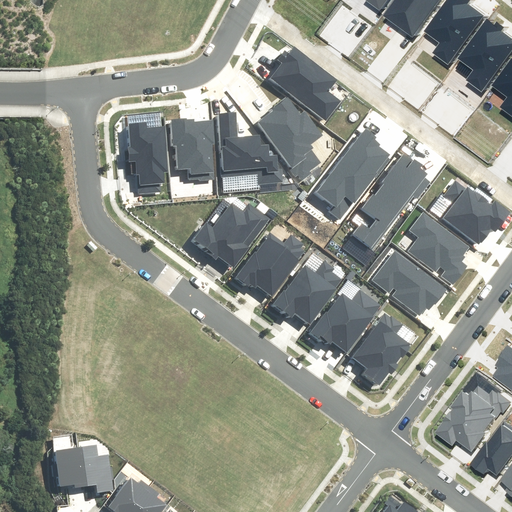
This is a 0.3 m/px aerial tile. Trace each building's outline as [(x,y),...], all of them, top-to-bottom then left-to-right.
[(278,60),(282,63),(271,78),(326,120),(340,101),(328,92),(337,79),(294,47),(289,54),(285,51),(278,60)] [(275,109),(257,122),(296,176),(298,174),(302,180),(311,173),(310,171),(320,164),(310,150),(313,148),(310,144),(322,135),(305,111),(302,114),(289,96),(273,107),(275,109)] [(259,184),(284,183),(283,167),(279,167),(278,154),(268,155),(268,145),(259,145),(259,136),(238,137),(237,113),(220,113),(224,175),(258,173),(259,184)] [(214,119),(196,120),(196,117),(171,119),(172,147),(177,146),(179,169),(190,169),(190,178),(201,178),(201,180),(215,179),(213,144),(215,144),(214,119)] [(140,192),(161,191),(161,183),(164,183),(163,172),(168,172),(165,125),(148,126),(148,121),(129,122),(130,146),(128,146),(129,162),(131,162),(132,174),(139,174),(140,192)] [(331,211),(341,218),(353,202),(356,205),(391,159),(388,157),(390,155),(380,147),(382,143),(376,139),(378,136),(366,127),(317,191),(335,205),(331,211)] [(413,161),(404,153),(382,182),(384,183),(375,196),(372,194),(361,208),(376,220),(369,228),(362,223),(352,235),(372,250),(414,195),(418,198),(431,181),(424,176),(427,173),(421,168),(423,165),(414,159),(413,161)] [(465,190),(455,182),(445,196),(455,203),(444,217),(480,244),(491,230),(496,232),(511,212),(497,201),(493,206),(468,187),(465,190)] [(219,256),(234,267),(270,218),(249,203),(243,211),(232,202),(213,227),(206,222),(192,240),(217,259),(219,256)] [(441,277),(453,285),(468,265),(462,261),(465,257),(463,256),(471,246),(423,210),(407,230),(418,238),(409,250),(436,271),(440,265),(446,270),(441,277)] [(298,259),(305,251),(301,248),(304,243),(291,233),(283,242),(270,232),(236,277),(249,287),(251,283),(256,287),(258,285),(273,296),(300,261),(298,259)] [(447,291),(394,252),(373,280),(389,292),(393,287),(398,290),(394,295),(420,315),(426,307),(430,310),(433,305),(435,306),(447,291)] [(335,288),(341,280),(331,272),(334,268),(324,261),(315,273),(305,265),(285,292),(283,291),(273,304),(293,319),(297,315),(310,325),(337,289),(335,288)] [(346,353),(381,305),(360,290),(353,300),(342,293),(328,313),(326,311),(312,332),(330,345),(332,343),(346,353)] [(388,373),(392,375),(399,366),(394,363),(400,354),(403,356),(410,347),(407,345),(409,343),(397,335),(405,324),(390,314),(389,316),(384,312),(351,357),(367,369),(364,373),(380,385),(388,373)] [(511,347),(507,344),(493,364),(498,368),(493,376),(511,389),(511,347)] [(504,413),(511,402),(498,392),(498,394),(492,390),(489,394),(478,386),(474,392),(472,390),(468,395),(463,391),(451,407),(453,409),(435,433),(452,446),(456,441),(471,452),(485,433),(483,432),(495,416),(497,418),(501,411),(504,413)] [(469,465),(483,476),(488,469),(498,477),(511,457),(511,426),(511,427),(504,421),(488,442),(486,442),(469,465)] [(114,489),(108,454),(100,455),(98,443),(54,450),(60,487),(75,485),(75,488),(96,485),(97,492),(114,489)] [(511,463),(498,481),(506,488),(504,490),(511,495),(511,463)] [(140,483),(131,476),(109,506),(116,511),(162,511),(168,505),(156,496),(159,493),(142,480),(140,483)] [(417,511),(405,502),(398,511),(391,506),(386,511),(417,511)]
